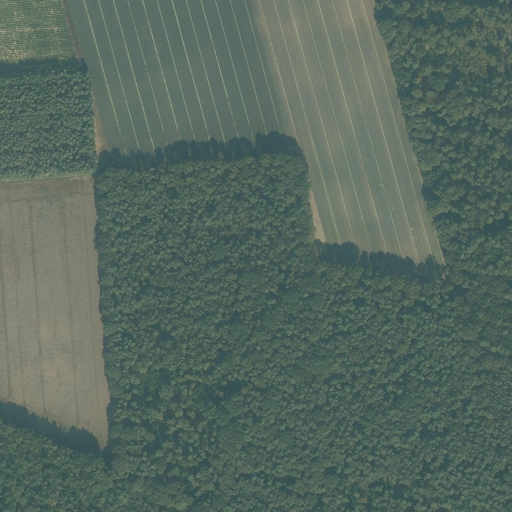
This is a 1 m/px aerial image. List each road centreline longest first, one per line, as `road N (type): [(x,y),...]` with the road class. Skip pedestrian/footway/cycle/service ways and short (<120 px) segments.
road 1 (track): [(331,511),(313,270)]
road 2 (track): [(0,423),(119,476)]
